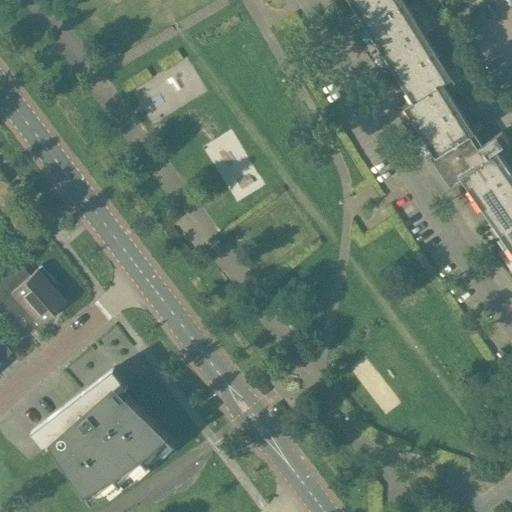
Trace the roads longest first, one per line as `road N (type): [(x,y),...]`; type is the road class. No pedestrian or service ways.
road 1 (residential): [(308,0),(511,319)]
road 2 (tertiary): [(142,273),(0,87)]
road 3 (residential): [(142,273),(0,404)]
road 4 (tertiary): [(223,379),(142,273)]
